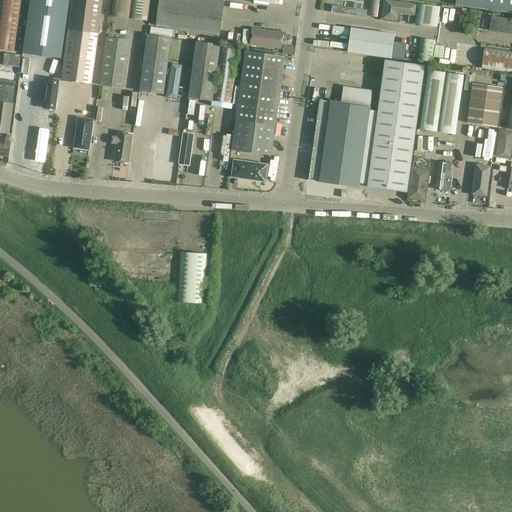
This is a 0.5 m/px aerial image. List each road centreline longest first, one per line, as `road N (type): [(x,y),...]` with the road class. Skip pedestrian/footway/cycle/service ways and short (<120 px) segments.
road 1 (unclassified): [(282,203),(37,186),(0,174)]
road 2 (unclassified): [(511,221),(282,203)]
road 3 (unclassified): [(282,203),(310,0)]
road 4 (unknown): [(308,14),(507,42)]
